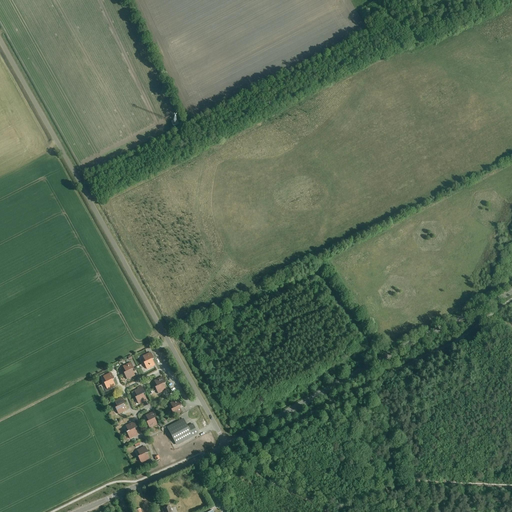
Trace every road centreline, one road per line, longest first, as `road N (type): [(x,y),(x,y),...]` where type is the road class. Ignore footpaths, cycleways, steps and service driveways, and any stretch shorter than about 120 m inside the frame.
road 1 (unclassified): [(168,342),(0,44)]
road 2 (tertiary): [(226,445),(511,291)]
road 3 (track): [(257,471),(511,486)]
road 4 (tertiary): [(78,511),(226,445)]
